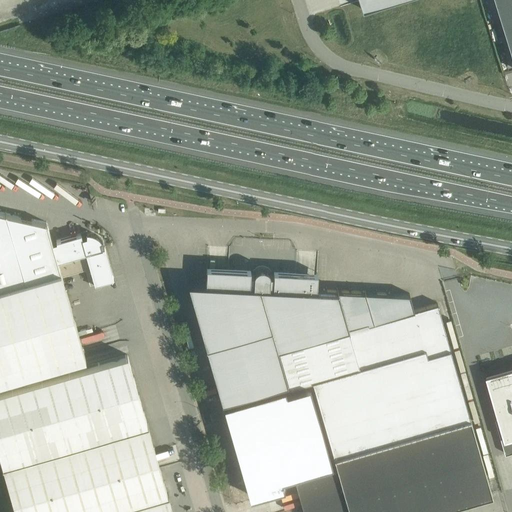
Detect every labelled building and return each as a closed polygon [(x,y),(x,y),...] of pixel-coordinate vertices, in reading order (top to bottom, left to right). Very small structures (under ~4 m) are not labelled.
[(361,0),(365,10),(398,0),(361,0)] [(511,0),(497,0),(511,47),(511,0)] [(0,294),(62,276),(57,259),(52,243),(52,242),(46,222),(0,211),(0,294)] [(56,242),(52,243),(57,259),(102,248),(100,242),(102,241),(101,239),(99,237),(97,235),(94,234),(91,233),(89,232),(86,232),(86,236),(82,237),(81,234),(56,241),(56,242)] [(102,248),(57,259),(62,276),(86,269),(90,284),(94,283),(95,283),(113,278),(104,247),(102,248)] [(205,283),(188,282),(188,284),(206,345),(205,345),(205,346),(206,346),(222,400),(235,396),(245,393),(287,381),(288,384),(289,386),(312,380),(427,349),(429,356),(450,350),(437,303),(415,309),(414,309),(410,295),(409,293),(365,291),(365,290),(364,290),(365,291),(337,289),(316,288),(295,287),(296,273),(273,272),(273,275),(269,275),(269,273),(269,271),(267,269),(266,268),(264,267),(260,267),(258,267),(256,269),(255,270),(254,272),(254,274),(250,274),(250,271),(228,270),(227,283),(205,282),(205,283)] [(62,276),(0,294),(0,381),(85,357),(62,276)] [(450,350),(429,356),(427,349),(312,380),(334,456),(470,418),(450,350)] [(0,456),(144,415),(127,355),(0,391),(0,456)] [(511,368),(487,375),(499,417),(496,418),(506,453),(511,451),(511,368)] [(233,401),(223,404),(248,489),(249,496),(284,486),(283,482),(281,478),(292,475),(315,468),(316,473),(327,469),(326,465),(332,463),(309,384),(286,391),(285,386),(246,397),(245,393),(235,396),(235,398),(236,400),(233,401)] [(0,456),(15,511),(86,511),(166,489),(144,415),(0,456)] [(337,474),(348,511),(430,511),(438,510),(492,494),(470,418),(334,456),(337,467),(338,473),(337,474)] [(304,511),(348,511),(337,474),(338,473),(337,467),(327,469),(316,473),(295,479),(296,485),(304,511)] [(172,511),(166,489),(86,511),(172,511)]
